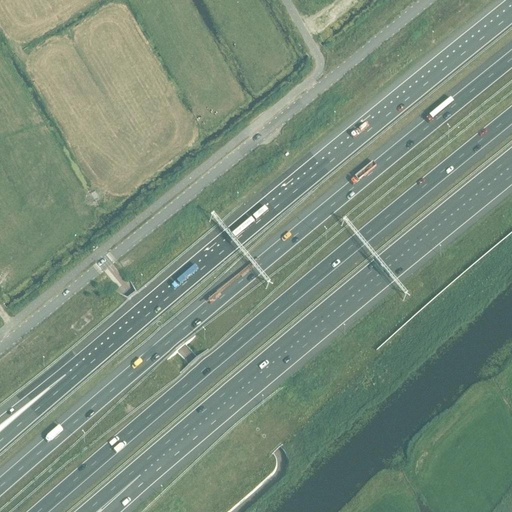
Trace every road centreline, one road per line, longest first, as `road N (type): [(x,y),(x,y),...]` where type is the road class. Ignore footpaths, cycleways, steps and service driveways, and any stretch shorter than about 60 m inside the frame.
road 1 (motorway): [(511,59),(0,488)]
road 2 (motorway): [(38,511),(511,115)]
road 3 (motorway): [(511,16),(70,380)]
road 4 (unclassified): [(430,0),(0,350)]
road 5 (motorway): [(134,470),(511,156)]
